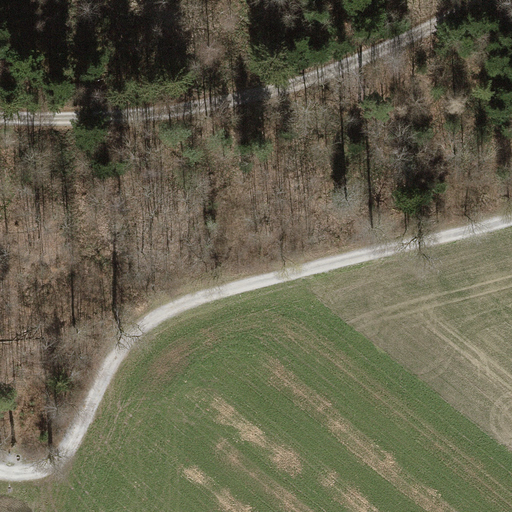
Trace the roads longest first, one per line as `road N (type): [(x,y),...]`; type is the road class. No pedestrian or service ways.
road 1 (track): [(511,216),(172,309),(117,349),(57,450),(33,466),(0,468)]
road 2 (track): [(0,121),(193,109),(300,83),(483,0)]
